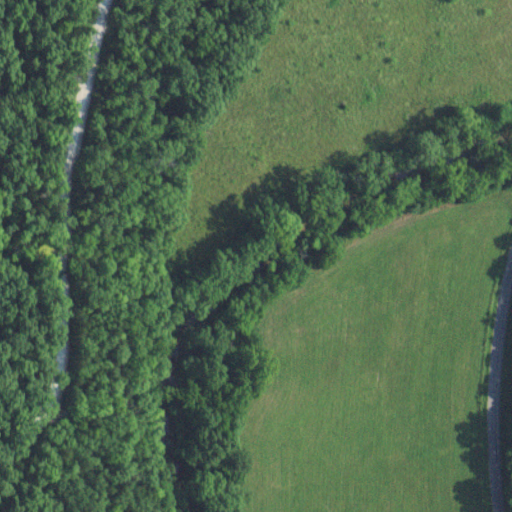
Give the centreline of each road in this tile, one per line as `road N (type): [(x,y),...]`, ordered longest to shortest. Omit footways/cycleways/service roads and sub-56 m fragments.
road 1 (residential): [(0,465),(31,443),(59,382),(68,157),(106,0)]
road 2 (residential): [(502,511),(498,427),(511,270)]
